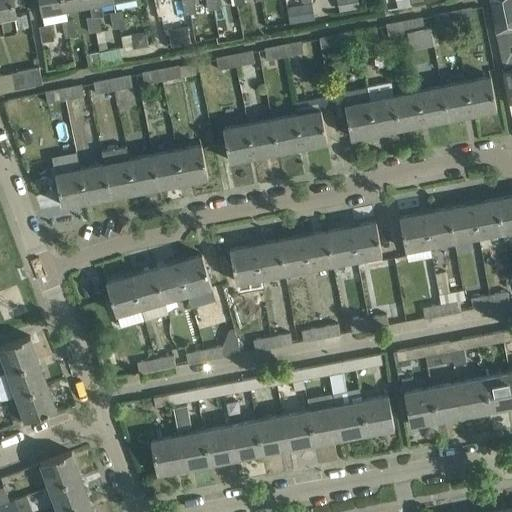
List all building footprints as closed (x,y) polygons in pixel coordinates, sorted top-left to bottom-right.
[(0,0),(0,35),(17,32),(14,14),(15,14),(12,0),(0,0)] [(39,0),(42,14),(66,9),(64,0),(39,0)] [(64,0),(66,9),(89,5),(90,5),(88,0),(64,0)] [(113,0),(112,0),(88,0),(90,5),(89,5),(91,16),(86,17),(89,33),(95,31),(101,30),(98,16),(103,15),(100,3),(113,1),(113,0)] [(181,0),(185,15),(190,13),(195,13),(196,12),(193,0),(181,0)] [(219,0),(205,0),(208,10),(221,8),(219,0)] [(511,30),(511,0),(488,0),(496,34),(511,30)] [(287,7),(290,23),(314,19),(311,4),(314,1),(311,2),(303,4),(287,7)] [(159,4),(162,19),(172,17),(169,2),(159,4)] [(451,10),(454,23),(473,19),(471,7),(451,10)] [(110,13),(113,28),(121,27),(125,26),(122,10),(110,13)] [(454,23),(451,10),(433,14),(436,27),(454,23)] [(422,16),(405,20),(407,32),(424,29),(422,16)] [(65,38),(77,35),(74,20),(62,22),(65,38)] [(407,32),(405,20),(385,23),(388,36),(407,32)] [(39,26),(42,42),(54,40),(51,24),(39,26)] [(187,26),(167,30),(171,47),(190,43),(187,26)] [(356,29),(359,42),(376,38),(374,26),(356,29)] [(340,45),(359,42),(356,29),(319,37),(323,60),(341,48),(340,45)] [(511,45),(511,30),(496,34),(503,67),(511,65),(511,51),(510,52),(509,46),(511,45)] [(303,53),(301,40),(283,44),(285,56),(303,53)] [(285,56),(283,44),(264,47),(266,60),(285,56)] [(98,60),(123,60),(122,49),(98,49),(98,60)] [(234,53),(236,66),(255,62),(252,50),(234,53)] [(236,66),(234,53),(216,57),(218,69),(236,66)] [(179,64),(160,68),(163,80),(181,77),(179,64)] [(10,72),(14,89),(42,83),(39,66),(10,72)] [(163,80),(160,68),(142,72),(144,84),(163,80)] [(511,68),(503,71),(501,71),(508,104),(511,102),(511,68)] [(111,78),(114,90),(133,86),(130,74),(111,78)] [(490,76),(466,81),(472,113),(496,109),(490,76)] [(114,90),(111,78),(93,81),(95,94),(114,90)] [(367,86),(366,87),(375,132),(399,127),(393,95),(391,81),(367,86)] [(466,81),(441,85),(448,118),(472,113),(466,81)] [(64,87),(66,99),(84,96),(82,83),(64,87)] [(441,85),(417,90),(423,123),(448,118),(441,85)] [(66,99),(64,87),(44,91),(47,103),(66,99)] [(375,132),(366,87),(329,93),(332,107),(344,104),(350,137),(375,132)] [(417,90),(393,95),(399,127),(423,123),(417,90)] [(320,108),(296,113),(302,146),(327,142),(320,108)] [(296,113),(271,118),(278,151),(302,146),(296,113)] [(271,118),(247,122),(253,156),(278,151),(271,118)] [(253,156),(247,122),(222,127),(229,160),(253,156)] [(201,143),(177,148),(183,181),(208,177),(201,143)] [(101,150),(103,163),(104,163),(110,196),(135,191),(128,158),(126,146),(101,150)] [(177,148),(152,153),(159,186),(183,181),(177,148)] [(152,153),(128,158),(135,191),(159,186),(152,153)] [(103,163),(79,168),(86,201),(110,196),(104,163),(103,163)] [(86,201),(79,168),(55,173),(62,205),(86,201)] [(511,195),(497,198),(503,231),(511,229),(511,195)] [(497,198),(472,203),(478,235),(503,231),(497,198)] [(472,203),(448,207),(454,240),(478,235),(472,203)] [(448,207),(423,212),(430,245),(454,240),(448,207)] [(430,245),(423,212),(399,216),(405,249),(430,245)] [(376,221),(351,225),(357,258),(382,254),(376,221)] [(351,225),(327,230),(333,263),(357,258),(351,225)] [(327,230),(302,235),(309,267),(333,263),(327,230)] [(302,235),(278,239),(284,272),(309,267),(302,235)] [(278,239),(254,244),(260,277),(261,277),(284,272),(278,239)] [(260,277),(254,244),(229,249),(236,281),(237,281),(239,294),(263,290),(261,277),(260,277)] [(202,254),(178,261),(187,292),(211,285),(202,254)] [(178,261),(154,268),(163,299),(187,292),(178,261)] [(154,268),(130,275),(139,306),(163,299),(154,268)] [(139,306),(130,275),(106,282),(116,314),(139,306)] [(440,304),(442,315),(461,311),(457,291),(438,294),(440,304)] [(489,294),(491,305),(509,302),(507,291),(489,294)] [(473,309),(491,305),(489,294),(470,298),(473,309)] [(406,321),(442,315),(440,304),(416,308),(415,300),(403,302),(406,321)] [(369,317),(371,328),(388,325),(386,314),(369,317)] [(352,332),(371,328),(369,317),(350,321),(352,332)] [(320,326),(322,337),(340,334),(338,323),(320,326)] [(303,341),(322,337),(320,326),(301,330),(303,341)] [(511,328),(501,330),(503,341),(511,339),(511,328)] [(503,341),(501,330),(475,335),(477,346),(493,343),(503,341)] [(271,336),(273,347),(292,343),(290,332),(271,336)] [(449,340),(451,351),(477,346),(475,335),(449,340)] [(38,361),(29,337),(30,337),(30,336),(0,346),(0,352),(7,372),(38,361)] [(273,347),(271,336),(253,339),(255,350),(273,347)] [(453,360),(451,351),(449,340),(423,345),(425,356),(440,353),(442,362),(453,360)] [(224,356),(222,345),(204,349),(206,360),(224,356)] [(425,356),(423,345),(406,348),(393,351),(395,366),(409,363),(408,359),(425,356)] [(206,360),(204,349),(186,352),(188,363),(206,360)] [(357,357),(359,368),(382,364),(380,353),(357,357)] [(174,354),(155,358),(157,369),(176,365),(174,354)] [(357,357),(331,363),(333,373),(359,368),(357,357)] [(157,369),(155,358),(137,361),(139,372),(157,369)] [(7,372),(16,395),(46,384),(38,361),(7,372)] [(303,379),(333,373),(331,363),(301,368),(303,379)] [(301,368),(275,373),(277,383),(278,393),(304,388),(303,379),(301,368)] [(511,385),(509,372),(483,377),(489,409),(511,404),(511,385)] [(277,383),(275,373),(250,378),(252,388),(277,383)] [(483,377),(457,382),(463,414),(489,409),(483,377)] [(250,378),(224,383),(226,393),(252,388),(250,378)] [(457,382),(431,387),(437,419),(463,414),(457,382)] [(226,393),(224,383),(196,388),(198,398),(207,397),(226,393)] [(46,384),(16,395),(24,420),(56,408),(56,407),(55,408),(46,384)] [(437,419),(431,387),(404,392),(410,424),(437,419)] [(198,398),(196,388),(169,393),(171,403),(198,398)] [(155,406),(171,403),(169,393),(153,396),(155,406)] [(388,393),(365,398),(372,431),(394,427),(388,393)] [(365,398),(339,403),(345,436),(372,431),(365,398)] [(339,403),(312,408),(318,441),(345,436),(339,403)] [(312,408),(285,413),(291,447),(318,441),(312,408)] [(285,413),(258,418),(264,452),(291,447),(285,413)] [(258,418),(231,424),(237,457),(264,452),(258,418)] [(231,424),(204,429),(210,462),(237,457),(231,424)] [(204,429),(177,434),(184,467),(210,462),(204,429)] [(184,467),(177,434),(150,439),(157,472),(184,467)] [(40,462),(49,487),(79,476),(71,452),(72,452),(72,451),(40,462)] [(49,487),(57,511),(88,499),(79,476),(49,487)] [(0,504),(9,501),(3,486),(0,487),(0,504)] [(32,511),(26,495),(9,501),(0,504),(0,511),(32,511)] [(57,511),(92,511),(88,499),(57,511)]
